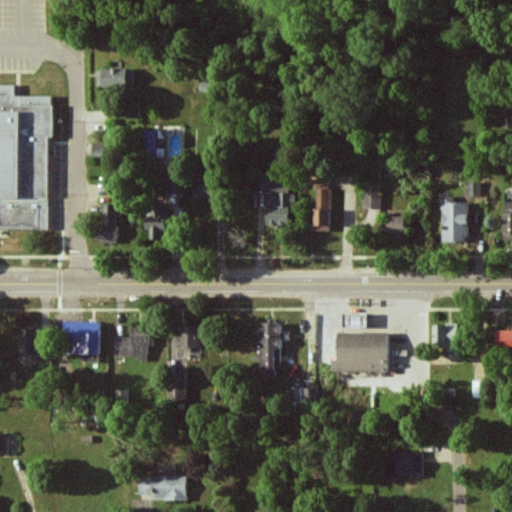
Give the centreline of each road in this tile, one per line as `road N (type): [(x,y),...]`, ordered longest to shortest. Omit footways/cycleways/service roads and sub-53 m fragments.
road 1 (secondary): [(511,285),(0,285)]
road 2 (residential): [(77,285),(78,52)]
road 3 (residential): [(457,285),(459,511)]
